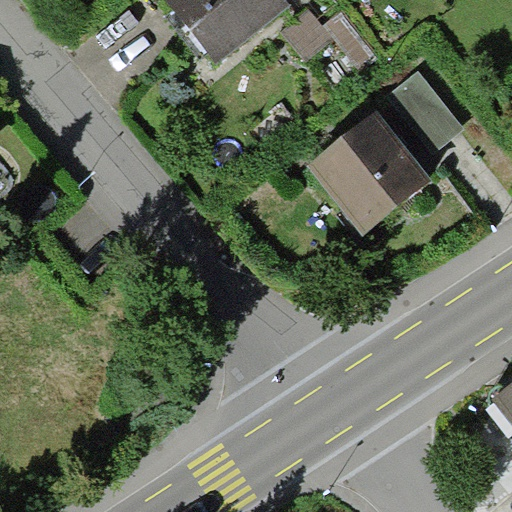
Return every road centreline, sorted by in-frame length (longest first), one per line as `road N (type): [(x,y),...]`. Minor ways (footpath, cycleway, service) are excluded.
road 1 (residential): [(0,27),(328,413)]
road 2 (tertiary): [(328,413),(511,291)]
road 3 (tertiary): [(177,511),(328,413)]
road 4 (residential): [(328,413),(417,511)]
